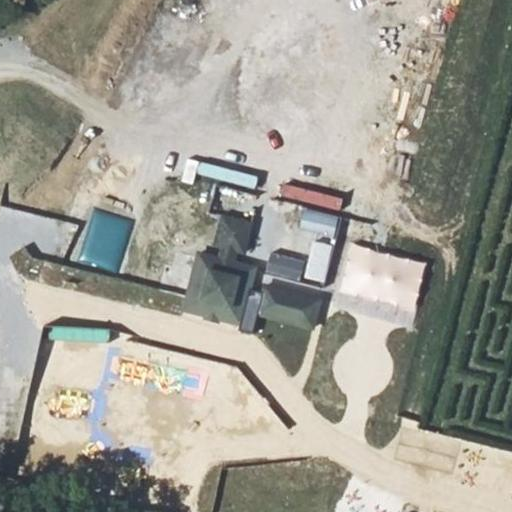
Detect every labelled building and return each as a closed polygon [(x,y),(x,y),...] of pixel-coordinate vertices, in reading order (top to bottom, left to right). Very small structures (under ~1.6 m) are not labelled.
[(215,224),(208,252),(217,254),(228,257),(237,259),(244,230),(215,224)] [(228,257),(217,254),(214,267),(225,269),(228,257)] [(192,261),(179,318),(234,331),(240,308),(242,297),(247,274),(225,269),(214,267),(192,261)] [(254,311),(252,319),(307,332),(314,304),(258,291),(256,300),(254,311)] [(242,297),(240,308),(254,311),(256,300),(242,297)]
